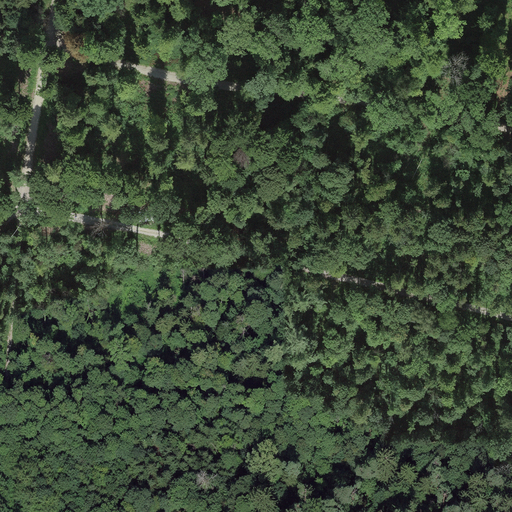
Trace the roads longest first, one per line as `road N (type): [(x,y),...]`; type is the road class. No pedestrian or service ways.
road 1 (track): [(511,320),(22,206)]
road 2 (track): [(48,43),(195,81),(414,107),(511,128)]
road 3 (track): [(56,0),(22,206)]
road 4 (track): [(10,338),(22,206)]
